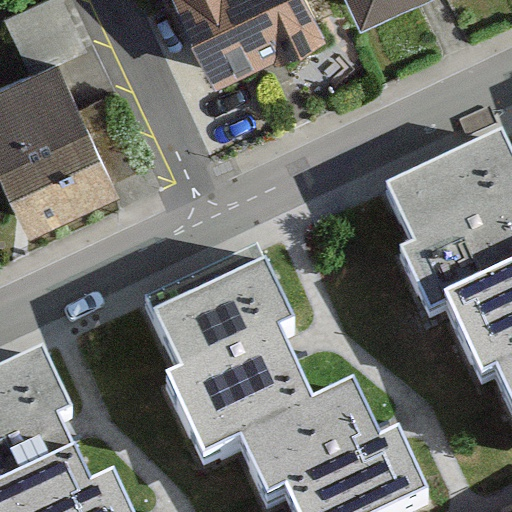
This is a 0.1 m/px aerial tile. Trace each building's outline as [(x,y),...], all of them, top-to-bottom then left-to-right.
[(73,0),(42,0),(12,14),(36,65),(92,39),(73,0)] [(310,0),(162,0),(196,75),(320,20),(310,0)] [(63,58),(0,85),(0,168),(35,246),(128,205),(63,58)] [(511,409),(511,182),(497,151),(377,208),(439,340),(454,333),(482,392),(500,384),(511,409)] [(285,511),(420,511),(424,511),(390,437),(374,445),(344,381),(333,386),(273,259),(153,315),(215,447),(230,440),(258,500),(276,492),(285,511)] [(127,511),(114,482),(103,487),(43,360),(0,379),(0,511),(127,511)]
